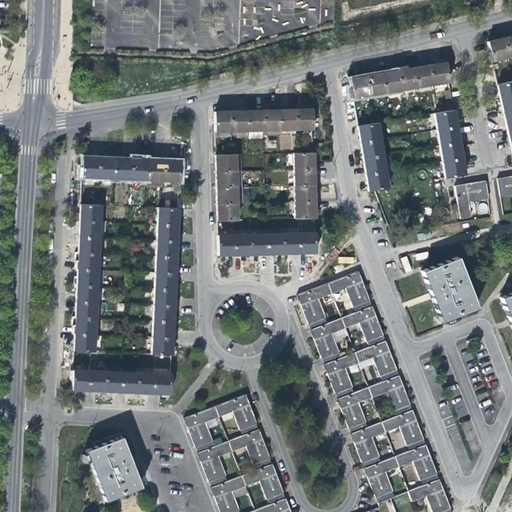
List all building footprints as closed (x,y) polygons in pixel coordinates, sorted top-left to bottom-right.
[(506,58),(511,56),(511,33),(510,34),(510,36),(507,37),(502,38),(506,58)] [(499,59),(506,58),(502,38),(495,40),(486,42),(490,61),(499,59)] [(442,83),(447,82),(444,62),(436,64),(428,65),(431,85),(442,83)] [(399,90),(415,88),(412,67),(412,64),(404,65),(405,69),(401,69),(396,70),(399,90)] [(415,88),(431,85),(428,65),(420,66),(412,67),(415,88)] [(368,95),(384,93),(381,73),(380,69),(373,71),(373,74),(370,74),(365,75),(368,95)] [(384,93),(399,90),(396,70),(388,72),(381,73),(384,93)] [(351,98),(368,95),(365,75),(356,77),(348,78),(351,98)] [(496,85),(499,102),(511,98),(511,81),(511,82),(496,85)] [(443,90),(446,112),(452,111),(447,82),(442,83),(443,90)] [(432,92),(443,90),(442,83),(431,85),(432,92)] [(511,98),(499,102),(503,117),(511,115),(511,98)] [(278,130),(294,129),(294,109),(286,110),(278,110),(278,130)] [(301,109),(294,109),(294,129),(311,129),(310,109),(301,109)] [(262,130),(278,130),(278,110),(271,110),(261,111),(262,130)] [(229,131),(246,131),(245,111),(237,111),(229,112),(229,131)] [(246,131),(262,130),(261,111),(254,111),(245,111),(246,131)] [(432,114),(435,130),(455,127),(452,111),(446,112),(436,113),(432,114)] [(229,137),(229,131),(229,112),(223,112),(213,112),(214,137),(229,137)] [(511,115),(503,117),(506,133),(511,131),(511,115)] [(355,126),(358,143),(378,140),(376,123),(372,124),(355,126)] [(435,130),(437,147),(457,143),(455,127),(435,130)] [(381,155),(378,140),(358,143),(361,158),(381,155)] [(437,147),(440,162),(460,159),(457,143),(437,147)] [(298,144),(298,153),(311,152),(311,144),(298,144)] [(291,153),(291,170),(312,169),(311,152),(298,153),(295,153),(291,153)] [(214,164),(214,171),(234,171),(240,170),(240,154),(230,154),(214,155),(214,164)] [(97,178),(113,179),(114,159),(114,155),(106,155),(106,158),(98,158),(97,178)] [(383,171),(381,155),(361,158),(363,174),(383,171)] [(129,179),(145,180),(146,160),(147,157),(139,156),(139,160),(130,160),(129,179)] [(80,177),(97,178),(98,158),(81,158),(80,177)] [(113,179),(129,179),(130,160),(122,159),(114,159),(113,179)] [(463,175),(460,159),(440,162),(443,178),(452,176),(463,175)] [(145,180),(162,181),(163,161),(154,161),(146,160),(145,180)] [(178,161),(163,161),(162,181),(177,182),(178,161)] [(291,170),(292,186),(312,185),(312,169),(291,170)] [(235,187),(234,171),(214,171),(215,181),(215,188),(235,187)] [(386,187),(383,171),(363,174),(366,190),(374,189),(386,187)] [(511,176),(496,179),(499,196),(511,193),(511,176)] [(454,186),(457,204),(459,218),(469,217),(467,201),(487,198),(484,181),(454,186)] [(292,186),(292,202),(312,202),(312,185),(292,186)] [(240,187),(235,187),(215,188),(215,196),(215,204),(235,204),(240,204),(240,187)] [(313,219),(312,202),(292,202),(293,219),(296,219),(313,219)] [(235,220),(235,204),(215,204),(215,213),(216,220),(231,220),(235,220)] [(453,219),(459,218),(457,204),(451,205),(453,219)] [(76,212),(75,221),(78,221),(98,221),(99,206),(95,206),(79,205),(79,212),(76,212)] [(156,208),(156,224),(175,225),(176,219),(176,209),(161,209),(156,208)] [(97,238),(98,221),(78,221),(78,227),(78,237),(97,238)] [(156,224),(155,240),(175,241),(175,235),(175,225),(156,224)] [(313,232),(297,233),(297,254),(313,253),(313,232)] [(281,233),(264,234),(265,254),(281,254),(281,233)] [(297,233),(281,233),(281,254),(297,254),(297,233)] [(217,256),(232,255),(232,234),(216,235),(217,256)] [(248,234),(232,234),(232,255),(249,255),(248,234)] [(264,234),(248,234),(249,255),(265,254),(264,234)] [(97,253),(97,238),(78,237),(77,245),(77,253),(97,253)] [(155,240),(154,256),(174,257),(174,250),(175,241),(155,240)] [(96,270),(97,253),(77,253),(74,252),(74,256),(73,260),(77,261),(76,269),(96,270)] [(154,256),(153,272),(173,273),(173,268),(174,257),(154,256)] [(456,257),(420,271),(430,296),(439,321),(475,307),(456,257)] [(95,286),(96,270),(76,269),(76,277),(73,277),(72,281),(72,285),(75,285),(95,286)] [(153,272),(153,288),(173,289),(173,282),(173,273),(153,272)] [(344,287),(351,306),(368,300),(362,286),(357,272),(327,284),(330,293),(344,287)] [(316,298),(330,293),(327,284),(296,295),(302,311),(307,323),(323,317),(316,298)] [(94,301),(95,286),(75,285),(75,292),(75,301),(94,301)] [(153,288),(152,304),(172,305),(172,299),(173,289),(153,288)] [(511,292),(499,297),(509,322),(511,330),(511,292)] [(370,306),(368,300),(351,306),(354,313),(370,306)] [(94,318),(94,301),(75,301),(74,310),(74,317),(94,318)] [(152,304),(151,321),(171,321),(171,315),(172,305),(152,304)] [(357,322),(365,341),(381,334),(375,319),(370,306),(354,313),(340,318),(343,327),(357,322)] [(93,334),(94,318),(74,317),(71,317),(71,321),(71,325),(74,325),(73,333),(93,334)] [(326,323),(323,317),(307,323),(309,329),(326,323)] [(329,333),(343,327),(340,318),(326,323),(309,329),(316,345),(321,358),(337,352),(329,333)] [(151,321),(151,337),(170,338),(171,331),(171,321),(151,321)] [(93,334),(73,333),(73,340),(73,350),(89,351),(92,351),(93,334)] [(383,341),(381,334),(365,341),(367,347),(383,341)] [(170,346),(170,338),(151,337),(150,354),(154,354),(170,355),(170,346)] [(371,357),(378,375),(394,369),(387,351),(383,341),(367,347),(353,352),(357,362),(371,357)] [(339,358),(337,352),(321,358),(323,364),(339,358)] [(342,367),(357,362),(353,352),(339,358),(323,364),(329,379),(334,393),(350,386),(342,367)] [(397,376),(394,369),(378,375),(380,382),(397,376)] [(78,390),(87,391),(88,371),(72,370),(71,390),(78,390)] [(105,371),(88,371),(87,391),(95,391),(104,391),(105,371)] [(120,372),(105,371),(104,391),(111,392),(119,392),(120,372)] [(137,373),(120,372),(119,392),(127,392),(136,393),(137,373)] [(153,373),(137,373),(136,393),(144,393),(152,394),(153,373)] [(169,374),(153,373),(152,394),(160,394),(168,394),(169,374)] [(384,392),(392,411),(408,404),(403,391),(397,376),(380,382),(367,387),(370,397),(384,392)] [(352,393),(350,386),(334,393),(336,399),(352,393)] [(356,402),(370,397),(367,387),(352,393),(336,399),(342,415),(347,427),(363,421),(356,402)] [(230,410),(238,430),(254,423),(248,408),(243,394),(213,406),(217,415),(230,410)] [(410,409),(408,404),(392,411),(394,416),(410,409)] [(203,421),(217,415),(213,406),(183,418),(188,433),(194,447),(210,440),(203,421)] [(397,426),(405,445),(421,439),(416,426),(410,409),(394,416),(380,421),(383,431),(397,426)] [(366,427),(363,421),(347,427),(349,433),(366,427)] [(369,437),(383,431),(380,421),(366,427),(349,433),(355,447),(361,462),(377,456),(369,437)] [(257,429),(254,423),(238,430),(240,436),(257,429)] [(244,445),(251,464),(268,458),(263,445),(257,429),(240,436),(227,441),(230,450),(244,445)] [(119,437),(84,450),(103,500),(138,486),(129,461),(126,455),(119,437)] [(424,445),(421,439),(405,445),(407,451),(424,445)] [(213,446),(210,440),(194,447),(196,453),(213,446)] [(216,456),(230,450),(227,441),(213,446),(196,453),(201,466),(207,481),(224,475),(216,456)] [(411,461),(418,480),(435,473),(429,459),(424,445),(407,451),(393,456),(397,466),(411,461)] [(379,462),(377,456),(361,462),(363,468),(379,462)] [(383,472),(397,466),(393,456),(379,462),(363,468),(370,486),(374,497),(390,490),(383,472)] [(270,464),(268,458),(251,464),(254,470),(270,464)] [(257,479),(265,499),(281,492),(276,480),(270,464),(254,470),(240,476),(244,485),(257,479)] [(437,479),(435,473),(418,480),(420,485),(437,479)] [(226,481),(224,475),(207,481),(209,487),(226,481)] [(230,490),(244,485),(240,476),(226,481),(209,487),(216,504),(218,511),(230,511),(237,509),(230,490)] [(424,495),(430,511),(438,511),(448,508),(442,492),(437,479),(420,485),(406,491),(410,500),(424,495)] [(392,496),(390,490),(374,497),(376,502),(389,498),(392,496)] [(284,499),(281,492),(265,499),(267,505),(284,499)] [(288,511),(288,510),(284,499),(267,505),(253,510),(254,511),(288,511)]
